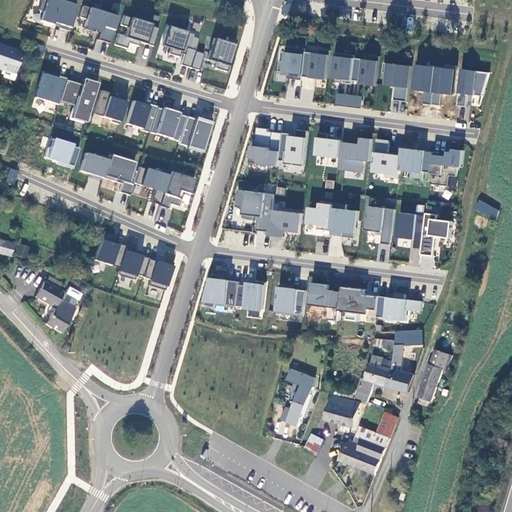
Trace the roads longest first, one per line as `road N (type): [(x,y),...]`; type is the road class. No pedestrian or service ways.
road 1 (residential): [(198,254),(451,280)]
road 2 (residential): [(242,107),(488,134)]
road 3 (residential): [(242,107),(57,50)]
road 4 (residential): [(198,254),(22,176)]
road 5 (residential): [(150,406),(198,254)]
road 6 (residential): [(198,254),(242,107)]
